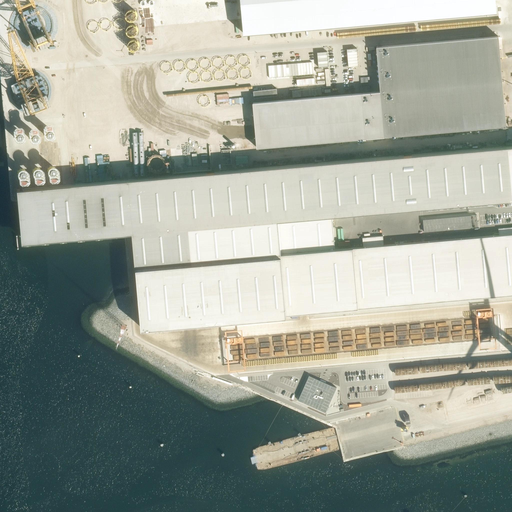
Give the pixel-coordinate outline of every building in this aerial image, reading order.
[(495,0),(241,0),(244,34),(496,12),(495,0)] [(380,91),(251,102),(255,148),(506,126),(498,36),(376,47),(380,91)] [(349,66),(359,65),(357,48),(347,49),(349,66)] [(327,51),(317,52),(318,67),(328,67),(327,51)] [(128,180),(22,189),(26,242),(133,233),(189,228),(278,220),(331,216),(511,199),(511,146),(508,147),(128,180)] [(331,216),(278,220),(281,254),(334,250),(331,216)] [(192,265),(136,270),(141,319),(141,329),(287,316),(286,315),(511,294),(511,234),(334,250),(281,254),(278,220),(189,228),(192,265)] [(459,230),(460,221),(449,221),(449,229),(452,229),(452,230),(459,230)] [(189,228),(133,233),(136,270),(192,265),(189,228)] [(309,375),(298,400),(325,412),(336,387),(309,375)]
